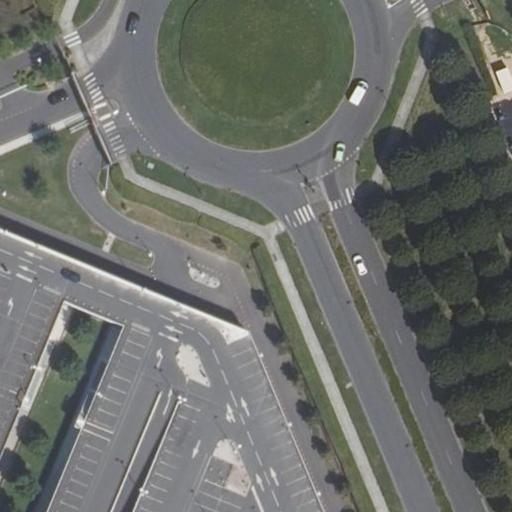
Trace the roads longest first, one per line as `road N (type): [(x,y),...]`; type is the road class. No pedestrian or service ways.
road 1 (tertiary): [(469,511),(341,198),(330,148)]
road 2 (tertiary): [(265,175),(298,216),(420,511)]
road 3 (tertiary): [(142,0),(130,64),(154,125),(185,155),(221,171),(265,175)]
road 4 (tertiary): [(330,148),(360,112),(372,81),(376,44),(363,0)]
